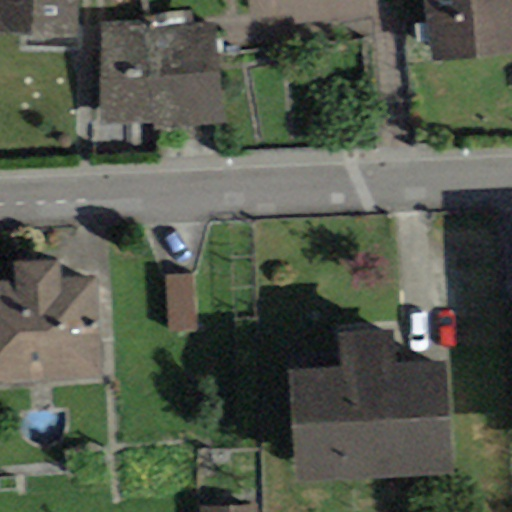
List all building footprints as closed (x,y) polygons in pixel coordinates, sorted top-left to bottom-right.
[(0,0),(0,37),(74,40),(75,0),(0,0)] [(248,0),(251,22),(256,22),(293,18),(294,26),(369,18),(366,0),(248,0)] [(511,0),(426,0),(433,64),(511,54),(511,0)] [(100,23),(100,124),(154,122),(154,129),(226,123),(212,24),(147,33),(147,21),(100,23)] [(0,389),(102,383),(95,276),(59,278),(57,260),(14,263),(15,281),(0,282),(0,389)] [(197,333),(192,275),(166,278),(171,335),(197,333)] [(296,483),(452,476),(447,364),(394,366),(392,331),(338,334),(340,369),(290,372),(296,483)]
